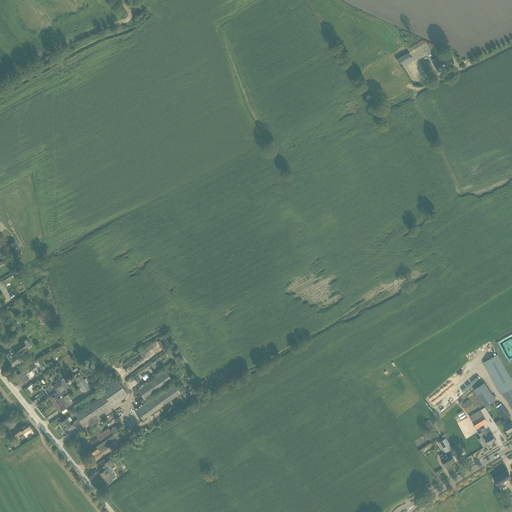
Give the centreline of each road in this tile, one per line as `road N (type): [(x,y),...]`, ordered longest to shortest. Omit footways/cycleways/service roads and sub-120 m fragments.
road 1 (tertiary): [(109,511),(0,374)]
road 2 (track): [(0,85),(59,43),(122,16),(110,0)]
